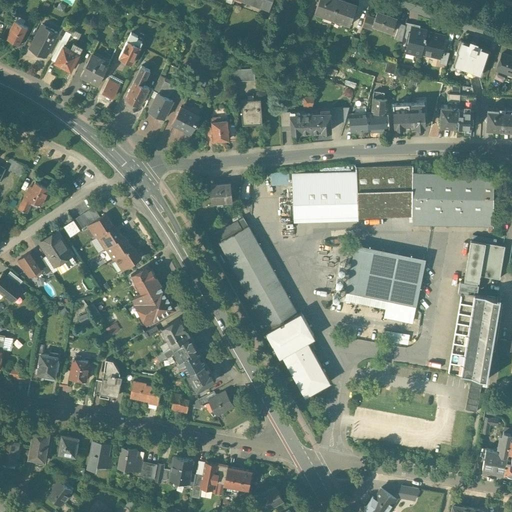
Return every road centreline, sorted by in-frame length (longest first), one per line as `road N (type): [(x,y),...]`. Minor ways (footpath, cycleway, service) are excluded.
road 1 (residential): [(511,150),(365,150),(129,169)]
road 2 (secondary): [(129,169),(297,451)]
road 3 (residential): [(297,451),(43,405),(0,415)]
road 4 (residential): [(511,488),(297,451)]
road 5 (secondary): [(0,78),(90,133),(129,169)]
road 6 (residential): [(0,252),(129,169)]
road 7 (residential): [(511,44),(382,0)]
